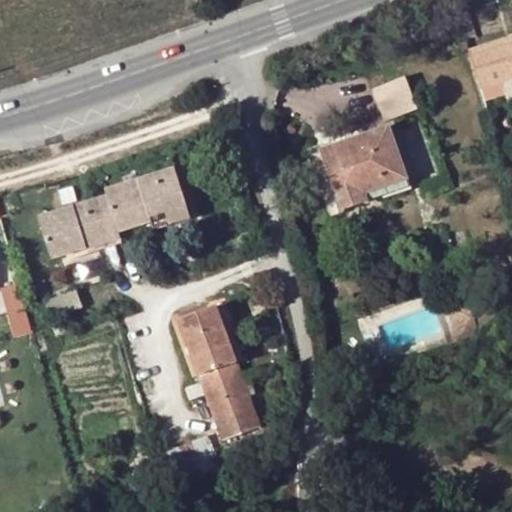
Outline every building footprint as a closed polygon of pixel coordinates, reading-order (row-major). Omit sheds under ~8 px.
[(511,49),(473,61),(484,100),(511,91),(511,49)] [(406,76),(373,87),(385,122),(417,110),(406,76)] [(175,102),(192,96),(189,88),(173,94),(175,102)] [(388,129),(333,147),(336,157),(322,161),(339,213),(367,204),(363,194),(406,180),(388,129)] [(336,157),(333,147),(306,156),(327,217),(339,213),(322,161),(336,157)] [(104,192),(106,197),(117,232),(149,222),(147,218),(184,207),(177,185),(173,171),(104,192)] [(410,191),(406,180),(363,194),(367,204),(368,206),(410,191)] [(186,183),(177,185),(184,207),(147,218),(149,222),(151,230),(195,215),(186,183)] [(117,232),(106,197),(39,217),(51,258),(66,254),(85,248),(83,243),(117,232)] [(85,248),(66,254),(68,262),(121,246),(117,232),(83,243),(85,248)] [(32,333),(19,283),(3,287),(17,337),(32,333)] [(74,290),(45,302),(53,320),(81,308),(74,290)] [(511,293),(469,307),(478,335),(511,324),(511,293)] [(478,335),(469,307),(466,296),(444,303),(456,342),(478,335)] [(222,304),(214,307),(235,360),(242,356),(222,304)] [(214,307),(178,321),(198,372),(201,383),(185,390),(190,402),(206,396),(224,441),(260,428),(235,360),(214,307)] [(198,372),(178,321),(173,322),(192,375),(198,372)] [(273,425),(265,432),(273,442),(282,435),(273,425)] [(207,436),(146,459),(139,466),(135,471),(130,477),(117,490),(110,497),(118,511),(128,511),(222,470),(207,436)] [(118,511),(110,497),(102,501),(108,511),(118,511)]
